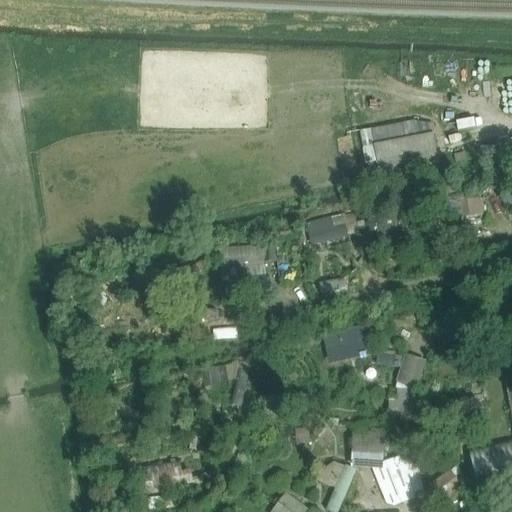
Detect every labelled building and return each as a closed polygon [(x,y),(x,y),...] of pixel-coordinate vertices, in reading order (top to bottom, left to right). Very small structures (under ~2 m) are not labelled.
[(376,170),(437,158),(431,123),(409,121),(368,129),(376,170)] [(471,214),(490,213),(490,199),(471,200),(471,214)] [(347,215),(313,222),(318,246),(352,239),(347,215)] [(405,221),(387,219),(385,243),(402,245),(405,221)] [(226,247),(228,287),(253,286),(254,294),(276,293),(273,244),(226,247)] [(339,366),(344,383),(383,371),(378,353),(339,366)] [(409,355),(402,385),(420,389),(428,359),(409,355)] [(251,364),(207,367),(208,386),(240,383),(241,405),(254,405),(251,364)] [(390,458),(391,430),(359,428),(357,467),(387,469),(386,500),(420,502),(421,485),(416,485),(417,459),(390,458)] [(484,485),(511,478),(511,442),(477,451),(484,485)] [(332,510),(337,511),(344,511),(358,476),(344,470),(338,486),(341,487),(332,510)] [(428,506),(465,488),(457,471),(434,482),(437,488),(423,495),(428,506)] [(311,511),(315,507),(291,492),(277,511),(311,511)]
